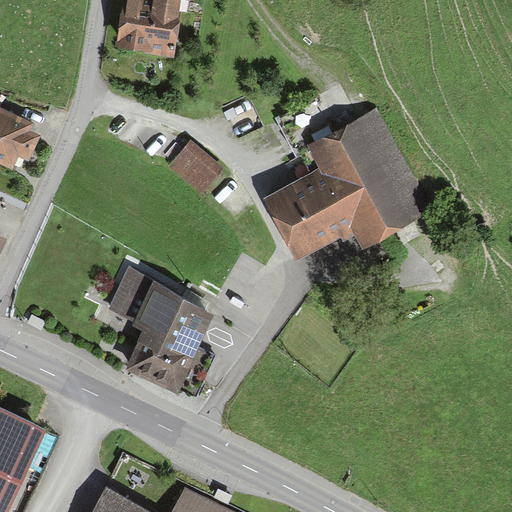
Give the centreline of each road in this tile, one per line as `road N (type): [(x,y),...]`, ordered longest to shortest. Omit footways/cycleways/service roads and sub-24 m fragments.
road 1 (residential): [(0,294),(64,150),(97,0)]
road 2 (tertiary): [(102,396),(334,511)]
road 3 (residential): [(102,396),(39,511)]
